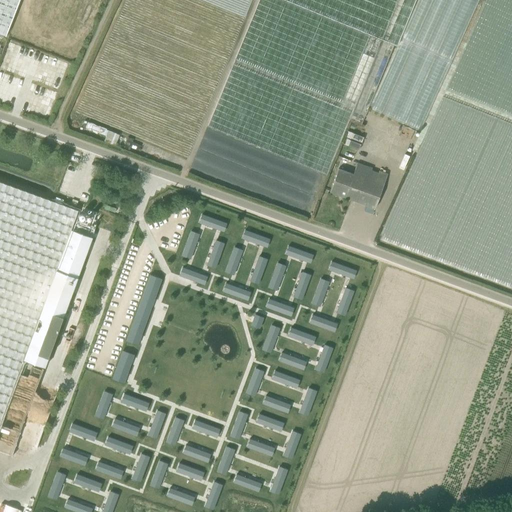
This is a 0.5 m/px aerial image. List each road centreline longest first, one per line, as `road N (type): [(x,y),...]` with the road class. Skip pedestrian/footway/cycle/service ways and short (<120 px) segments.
road 1 (unclassified): [(511,302),(0,116)]
road 2 (track): [(24,511),(147,171)]
road 3 (track): [(383,255),(291,511)]
